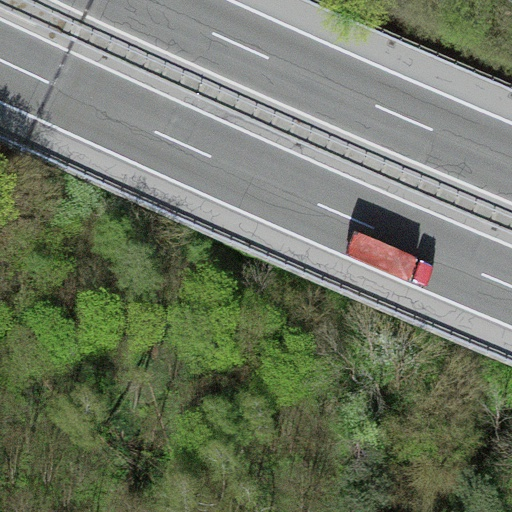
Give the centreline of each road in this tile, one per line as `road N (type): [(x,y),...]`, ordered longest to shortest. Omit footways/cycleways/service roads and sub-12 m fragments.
road 1 (motorway): [(0,59),(511,286)]
road 2 (motorway): [(511,164),(140,0)]
